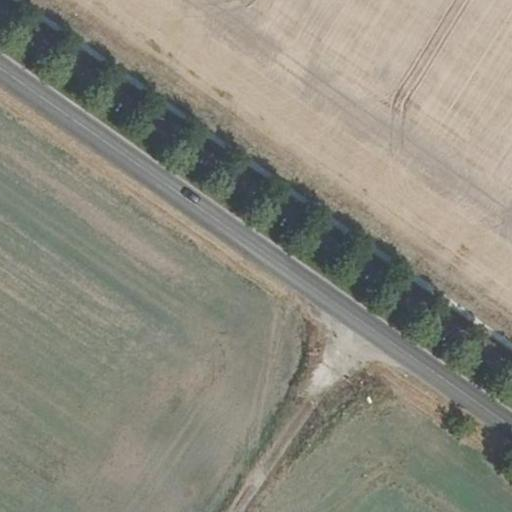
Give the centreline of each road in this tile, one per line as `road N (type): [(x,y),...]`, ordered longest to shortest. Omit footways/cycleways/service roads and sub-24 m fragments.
road 1 (unclassified): [(0,69),(511,429)]
road 2 (track): [(363,325),(231,511)]
